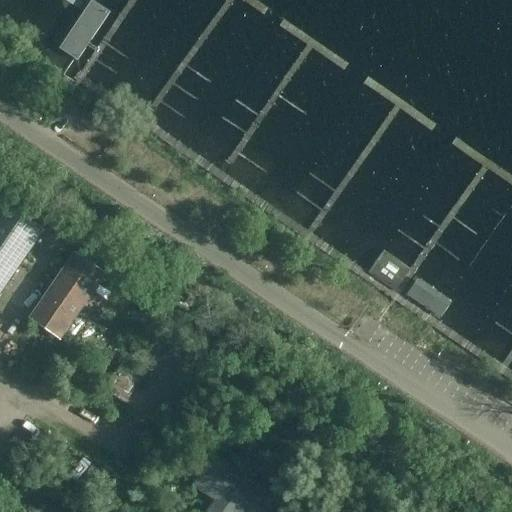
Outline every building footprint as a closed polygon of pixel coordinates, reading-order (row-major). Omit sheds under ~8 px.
[(90,0),(58,49),(77,62),(110,12),(92,0),(90,0)] [(0,252),(19,265),(41,233),(0,205),(0,204),(0,252)] [(0,292),(19,265),(0,252),(0,292)] [(60,338),(103,275),(74,255),(30,318),(60,338)] [(270,511),(278,500),(214,456),(193,487),(214,501),(207,511),(206,511),(270,511)]
